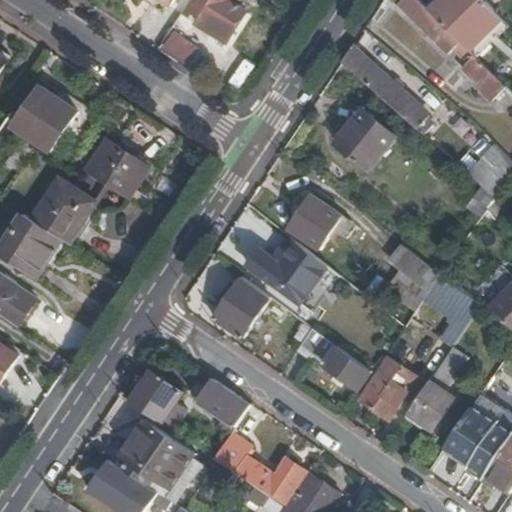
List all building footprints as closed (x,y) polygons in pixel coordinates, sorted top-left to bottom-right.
[(162,0),(149,0),(168,12),(172,6),(162,0)] [(191,0),(183,13),(189,17),(193,11),(218,26),(216,30),(222,34),(224,31),(231,36),(245,14),(226,1),(226,0),(191,0)] [(419,0),(391,0),(440,47),(449,55),(454,52),(484,82),(478,88),(493,103),(508,89),(477,58),(431,12),(419,0)] [(443,0),(431,12),(477,58),(510,26),(484,0),(443,0)] [(165,48),(188,63),(197,49),(174,34),(165,48)] [(352,47),(342,63),(424,137),(433,128),(427,122),(430,119),(352,47)] [(0,51),(0,60),(6,65),(10,58),(0,51)] [(48,80),(42,88),(76,111),(82,104),(48,80)] [(75,148),(98,115),(82,104),(76,111),(42,88),(15,129),(51,153),(61,138),(75,148)] [(477,109),(473,113),(477,118),(481,114),(477,109)] [(368,173),(396,141),(364,112),(337,145),(368,173)] [(129,148),(115,138),(92,172),(132,200),(151,171),(126,153),(129,148)] [(129,148),(126,153),(151,171),(155,165),(129,148)] [(511,175),(511,163),(496,148),(469,177),(486,192),(494,200),(511,175)] [(93,202),(59,179),(32,220),(63,240),(67,242),(93,202)] [(486,192),(472,211),(481,219),(488,210),(494,200),(486,192)] [(336,227),(344,215),(312,194),(290,230),(321,250),(330,236),(337,241),(343,232),(336,227)] [(32,220),(25,215),(0,254),(37,279),(63,240),(32,220)] [(438,246),(447,234),(461,247),(468,236),(444,215),(427,236),(438,246)] [(259,249),(248,266),(302,302),(326,266),(295,241),(280,263),(259,249)] [(405,274),(390,295),(415,313),(427,296),(440,276),(411,252),(399,269),(405,274)] [(0,273),(0,315),(17,328),(36,299),(0,273)] [(440,276),(427,296),(458,317),(469,325),(478,312),(482,306),(440,276)] [(214,318),(244,338),(271,298),(243,278),(237,286),(223,306),(214,318)] [(237,286),(230,282),(216,301),(223,306),(237,286)] [(511,284),(486,309),(511,327),(511,284)] [(276,316),(289,325),(296,316),(283,307),(276,316)] [(469,325),(458,317),(442,341),(452,349),(469,325)] [(316,357),(362,390),(374,372),(315,330),(300,352),(313,362),(316,357)] [(0,385),(19,358),(0,345),(0,385)] [(465,358),(452,349),(409,413),(432,429),(452,399),(443,392),(465,358)] [(387,357),(375,373),(359,398),(391,419),(419,377),(387,357)] [(511,363),(506,360),(492,382),(511,394),(511,363)] [(183,394),(153,373),(131,404),(149,416),(162,425),(183,394)] [(229,424),(226,428),(233,434),(252,405),(213,379),(197,402),(229,424)] [(511,439),(511,414),(483,395),(446,449),(470,466),(467,470),(484,481),(486,479),(511,440),(511,439)] [(130,404),(120,397),(108,414),(118,421),(130,404)] [(149,416),(146,421),(198,456),(201,452),(162,425),(149,416)] [(146,421),(120,457),(172,492),(198,456),(146,421)] [(309,473),(322,454),(308,444),(294,465),(288,460),(277,477),(246,457),(253,447),(233,434),(215,461),(286,508),(300,486),(309,473)] [(511,440),(486,479),(511,495),(511,493),(511,440)] [(201,452),(198,456),(172,492),(167,499),(177,506),(211,458),(201,452)] [(300,486),(286,508),(282,511),(326,511),(339,494),(309,473),(300,486)] [(125,476),(97,511),(149,511),(150,511),(151,511),(171,511),(174,508),(125,476)]
